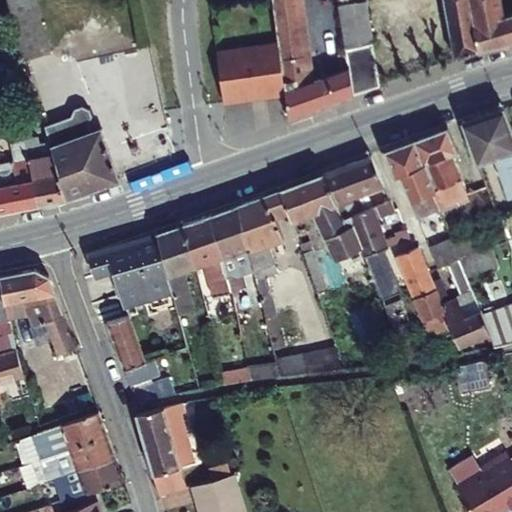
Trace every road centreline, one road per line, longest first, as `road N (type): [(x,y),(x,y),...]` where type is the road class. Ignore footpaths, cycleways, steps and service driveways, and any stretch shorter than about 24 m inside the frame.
road 1 (secondary): [(50,230),(511,74)]
road 2 (residential): [(150,511),(50,230)]
road 3 (unknown): [(371,122),(431,263)]
